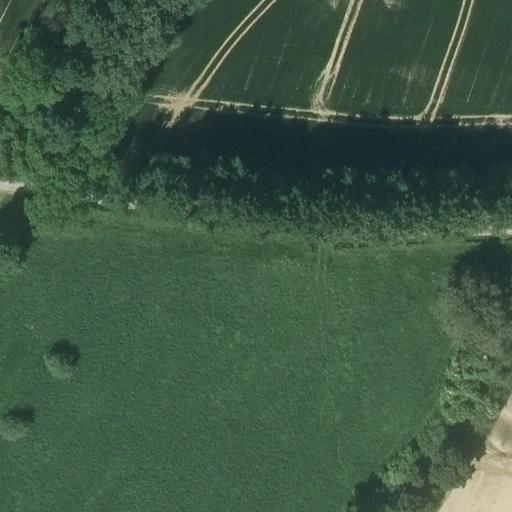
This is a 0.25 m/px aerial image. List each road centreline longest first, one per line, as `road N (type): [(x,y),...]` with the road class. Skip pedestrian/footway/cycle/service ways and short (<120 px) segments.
road 1 (track): [(0,185),(311,229),(511,231)]
road 2 (track): [(511,318),(380,511)]
road 3 (track): [(86,0),(0,183)]
